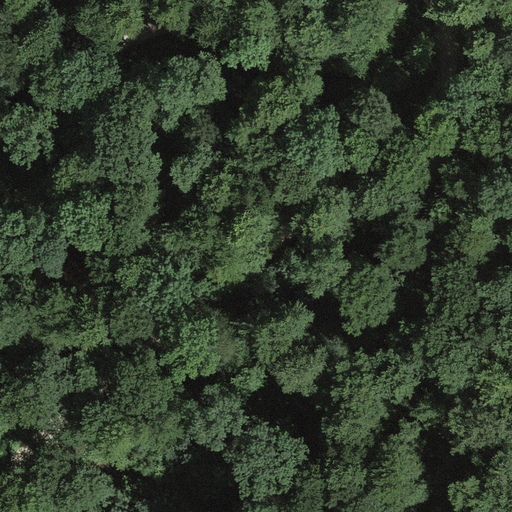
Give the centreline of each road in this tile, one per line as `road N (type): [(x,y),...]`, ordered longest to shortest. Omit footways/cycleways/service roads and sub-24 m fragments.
road 1 (track): [(0,472),(432,102),(448,57),(450,21),(439,0)]
road 2 (track): [(265,0),(0,83)]
